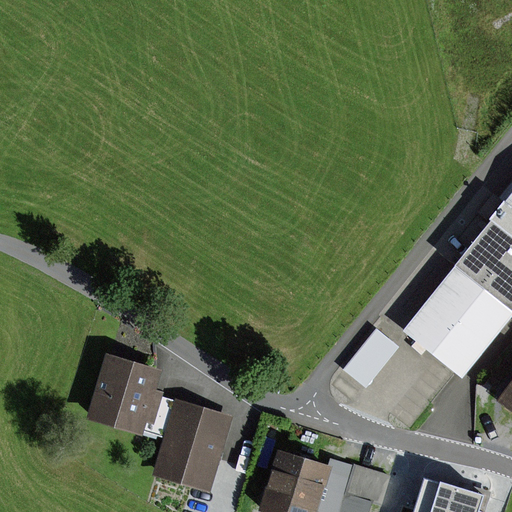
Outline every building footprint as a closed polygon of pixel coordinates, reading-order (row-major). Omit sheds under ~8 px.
[(457,372),(511,302),(511,207),(504,202),(489,220),(497,226),(493,232),(439,299),(410,334),(457,372)] [(206,487),(225,422),(138,394),(142,378),(144,370),(108,359),(91,418),(168,439),(159,473),(206,487)] [(305,462),(281,454),(264,509),(274,511),(339,511),(345,496),(351,476),(305,462)] [(354,466),(351,476),(345,496),(366,503),(396,511),(405,482),(354,466)] [(481,511),(479,511),(484,495),(423,477),(412,511),(481,511)] [(363,511),(366,503),(345,496),(339,511),(363,511)]
